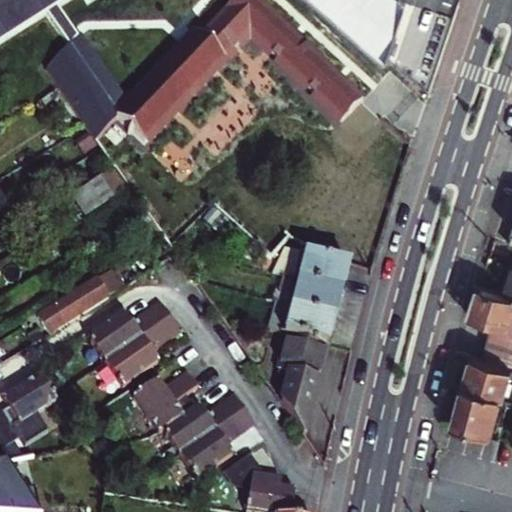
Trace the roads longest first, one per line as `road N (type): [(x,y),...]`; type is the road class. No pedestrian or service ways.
road 1 (primary): [(497,0),(427,217),(357,504)]
road 2 (residential): [(357,504),(301,464),(168,273),(0,380)]
road 3 (primary): [(386,509),(437,289),(511,51)]
